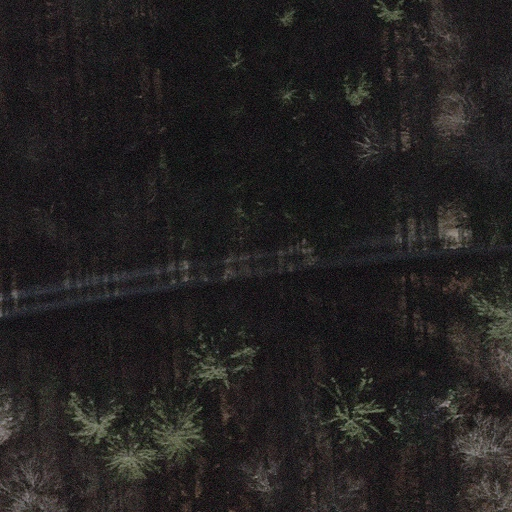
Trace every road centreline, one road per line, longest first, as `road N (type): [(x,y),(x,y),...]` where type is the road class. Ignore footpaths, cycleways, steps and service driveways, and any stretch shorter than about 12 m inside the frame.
road 1 (track): [(0,307),(153,275),(511,243)]
road 2 (track): [(207,269),(511,375)]
